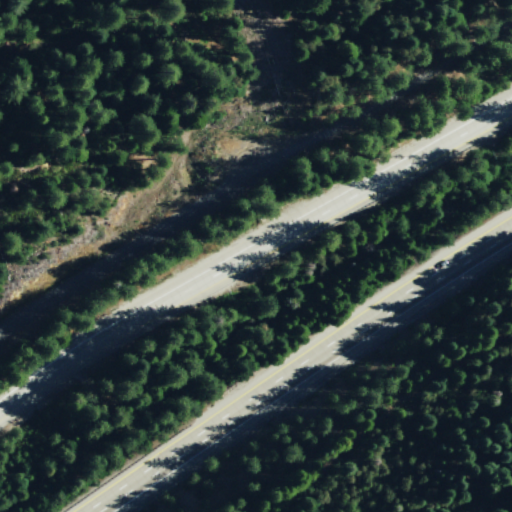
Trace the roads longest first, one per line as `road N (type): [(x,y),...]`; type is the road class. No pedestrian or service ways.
road 1 (motorway): [(511,104),(74,354),(0,408)]
road 2 (motorway): [(82,511),(511,223)]
road 3 (residential): [(0,329),(220,193),(251,160)]
road 4 (residential): [(251,160),(338,126),(511,15)]
